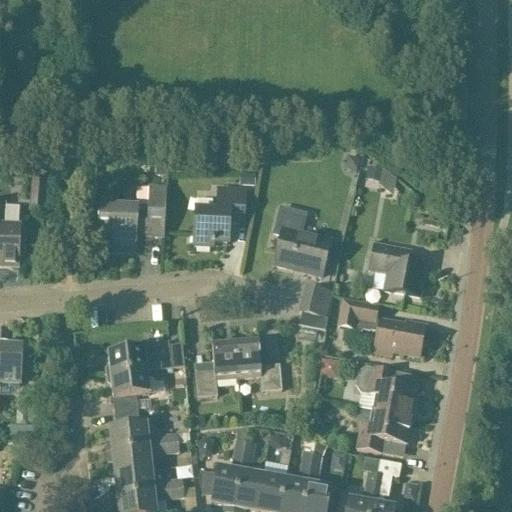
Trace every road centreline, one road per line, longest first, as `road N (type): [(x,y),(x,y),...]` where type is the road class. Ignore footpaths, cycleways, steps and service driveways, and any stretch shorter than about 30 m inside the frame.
road 1 (residential): [(0,306),(213,285),(287,302)]
road 2 (unclassified): [(475,279),(487,0)]
road 3 (residential): [(436,511),(475,279)]
